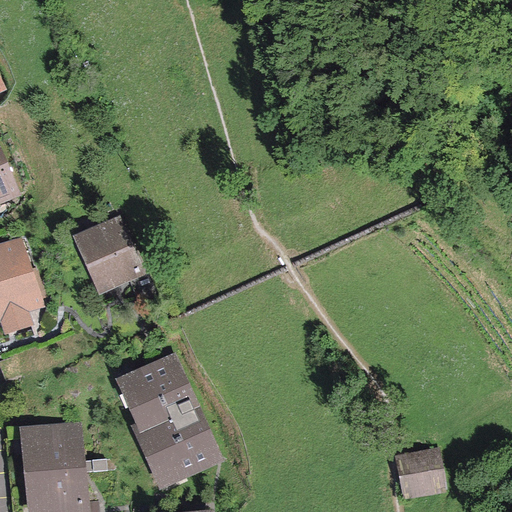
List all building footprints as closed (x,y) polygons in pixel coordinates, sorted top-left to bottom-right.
[(0,157),(0,196),(15,191),(0,157)] [(118,222),(82,239),(104,288),(140,272),(118,222)] [(20,244),(0,250),(0,313),(1,316),(41,302),(20,244)] [(136,404),(168,476),(214,455),(173,365),(132,383),(141,402),(136,404)] [(76,433),(31,438),(38,509),(57,507),(83,505),(76,433)] [(38,509),(31,438),(7,440),(13,511),(57,511),(57,507),(38,509)] [(437,458),(402,465),(407,496),(442,490),(437,458)]
